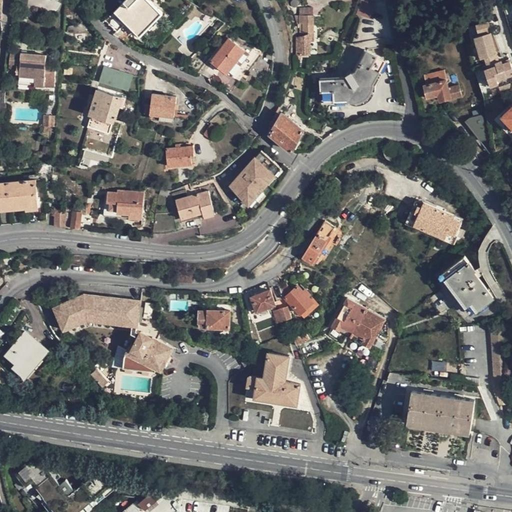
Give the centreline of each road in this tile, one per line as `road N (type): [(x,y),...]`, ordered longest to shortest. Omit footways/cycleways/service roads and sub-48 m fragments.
road 1 (secondary): [(0,421),(511,496)]
road 2 (residential): [(0,301),(33,275),(65,271),(197,285),(220,280),(239,273),(278,234),(275,208)]
road 3 (residential): [(0,241),(56,237),(205,253),(246,238),(275,208)]
road 4 (residential): [(260,131),(224,96),(114,42),(81,0)]
road 5 (unclassified): [(413,135),(473,171),(511,235)]
road 6 (residential): [(388,0),(413,135)]
road 7 (residential): [(260,131),(281,55),(264,0)]
road 8 (residential): [(305,169),(325,148),(360,133),(413,135)]
